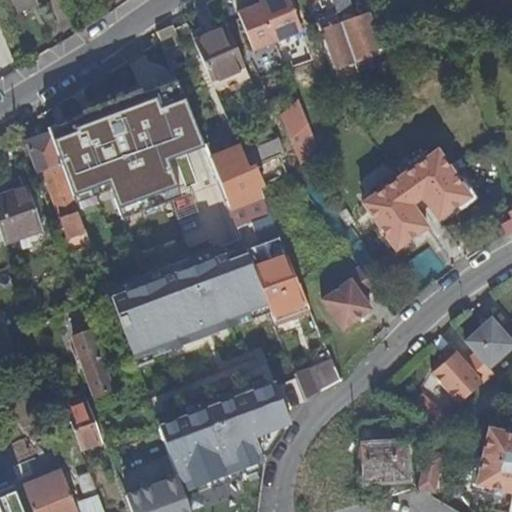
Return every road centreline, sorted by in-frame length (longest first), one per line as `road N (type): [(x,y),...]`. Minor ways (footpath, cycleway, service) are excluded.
road 1 (residential): [(275,511),(284,467),(309,425),(436,307),(511,254)]
road 2 (residential): [(0,106),(174,0)]
